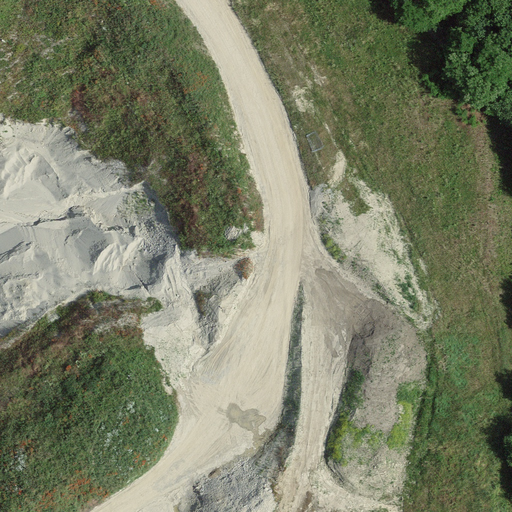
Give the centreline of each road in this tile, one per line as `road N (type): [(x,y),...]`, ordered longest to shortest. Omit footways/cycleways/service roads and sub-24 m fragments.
road 1 (track): [(0,102),(375,367)]
road 2 (track): [(0,397),(91,415),(157,366),(218,256)]
